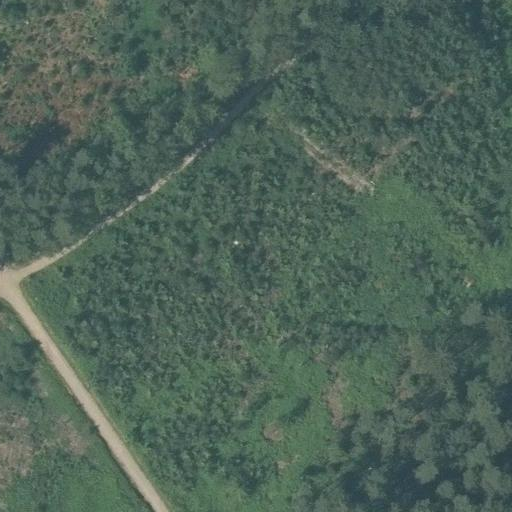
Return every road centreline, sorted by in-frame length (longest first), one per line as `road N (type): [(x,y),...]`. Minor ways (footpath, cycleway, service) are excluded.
road 1 (track): [(0,279),(129,200),(294,51),(367,0)]
road 2 (track): [(167,511),(0,288)]
